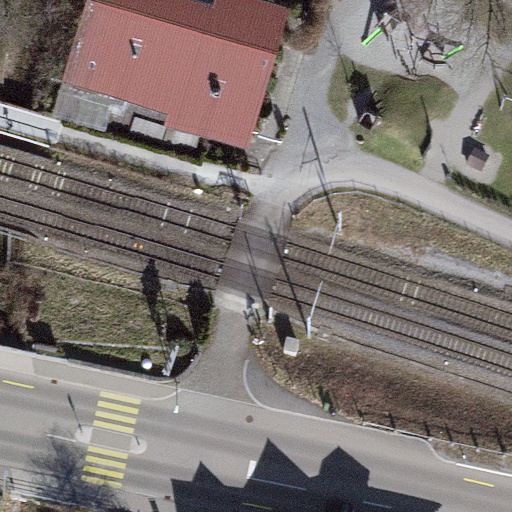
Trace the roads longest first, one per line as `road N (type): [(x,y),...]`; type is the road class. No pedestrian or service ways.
road 1 (residential): [(203,458),(216,388),(287,178),(316,166),(364,168),(511,232)]
road 2 (primary): [(203,458),(438,511)]
road 3 (primary): [(0,415),(203,458)]
